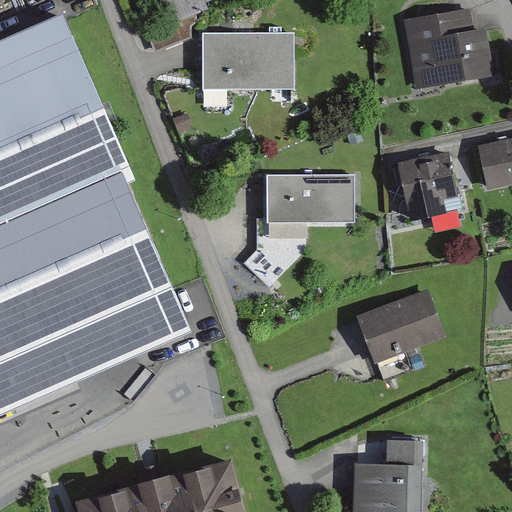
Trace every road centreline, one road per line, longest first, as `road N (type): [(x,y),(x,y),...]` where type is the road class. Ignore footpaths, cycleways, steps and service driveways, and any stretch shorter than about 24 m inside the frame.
road 1 (residential): [(109,0),(302,496)]
road 2 (residential): [(0,488),(183,391)]
